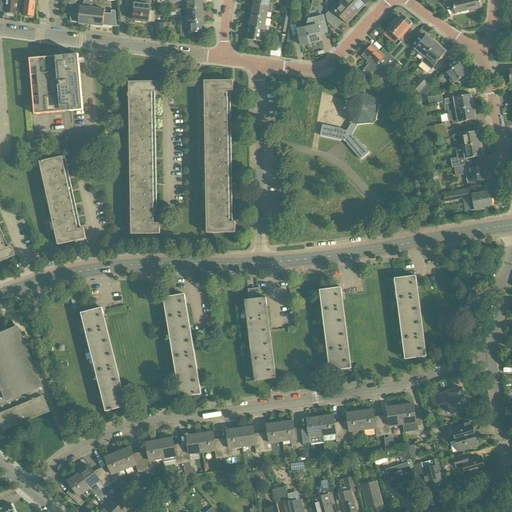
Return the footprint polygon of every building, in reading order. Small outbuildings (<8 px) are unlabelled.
[(3,0),(3,4),(7,4),(5,13),(7,13),(8,15),(12,15),(13,14),(15,14),(17,0),(3,0)] [(26,0),(26,1),(25,1),(23,15),(33,17),(35,0),(26,0)] [(134,4),(133,21),(147,23),(149,6),(149,5),(148,5),(148,0),(153,1),(153,0),(142,0),(142,5),(134,4)] [(168,0),(169,3),(177,2),(183,2),(185,3),(187,3),(187,9),(203,9),(202,0),(168,0)] [(338,0),(331,9),(325,15),(327,23),(334,29),(342,20),(347,24),(356,15),(339,0),(338,0)] [(339,0),(356,15),(364,5),(359,0),(358,0),(339,0)] [(442,0),(444,5),(453,3),(455,14),(468,10),(465,0),(442,0)] [(465,0),(468,10),(481,7),(480,4),(485,3),(483,0),(465,0)] [(253,4),(251,16),(266,19),(268,7),(253,4)] [(92,9),(80,7),(79,14),(70,15),(70,22),(78,23),(78,24),(90,25),(92,9)] [(92,9),(90,25),(92,25),(102,26),(116,28),(115,11),(111,11),(111,14),(104,14),(104,10),(92,9)] [(203,9),(187,9),(188,21),(203,20),(203,9)] [(251,16),(249,28),(268,31),(269,28),(265,27),(266,19),(251,16)] [(391,25),(387,30),(399,39),(409,27),(412,23),(406,18),(404,21),(398,17),(391,25)] [(203,20),(188,21),(189,34),(189,40),(198,40),(198,35),(204,35),(203,20)] [(163,23),(155,23),(155,36),(163,36),(163,23)] [(295,25),(290,26),(292,37),(298,36),(300,46),(311,43),(307,28),(297,31),(295,25)] [(318,26),(307,28),(311,43),(321,41),(318,26)] [(249,28),(246,42),(253,43),(253,41),(262,43),(263,36),(267,36),(268,31),(249,28)] [(415,49),(410,55),(414,58),(419,52),(425,57),(436,43),(432,40),(431,40),(426,36),(415,49)] [(401,41),(389,55),(394,60),(406,46),(401,41)] [(436,43),(425,57),(430,62),(426,67),(430,71),(434,65),(435,65),(446,52),(441,48),(441,46),(436,43)] [(372,45),(361,56),(369,64),(363,70),(377,69),(380,65),(378,63),(383,59),(390,65),(394,60),(389,55),(383,49),(380,53),(372,45)] [(78,55),(29,59),(34,115),(83,111),(78,55)] [(395,60),(387,69),(393,75),(401,65),(395,60)] [(445,74),(440,78),(442,82),(448,78),(453,84),(467,74),(466,73),(466,71),(464,68),(463,68),(459,64),(445,74)] [(386,69),(383,73),(387,79),(391,74),(386,69)] [(421,77),(412,87),(418,93),(427,83),(421,77)] [(227,123),(227,110),(227,96),(227,91),(233,91),(233,81),(204,81),(204,96),(204,110),(205,123),(205,137),(205,150),(205,164),(206,177),(206,191),(206,204),(206,218),(206,233),(235,233),(235,222),(229,222),(229,217),(229,204),(228,190),(228,177),(228,163),(228,150),(227,137),(227,123)] [(159,234),(159,223),(154,223),(152,93),(157,92),(157,82),(128,82),(131,235),(159,234)] [(428,84),(417,95),(419,98),(423,97),(432,89),(428,84)] [(322,126),(320,135),(320,136),(340,140),(346,143),(347,144),(360,160),(361,160),(368,153),(369,152),(352,133),(357,125),(371,124),(372,125),(376,121),(376,120),(379,106),(380,105),(378,100),(377,100),(364,93),(364,92),(358,93),(358,94),(347,103),(345,109),(346,109),(352,122),(347,131),(322,126)] [(445,105),(444,105),(445,112),(456,110),(474,107),(473,101),(472,100),(471,94),(454,97),(454,98),(444,99),(445,105)] [(441,95),(427,98),(429,105),(443,102),(441,95)] [(458,118),(450,119),(451,124),(458,122),(458,123),(475,119),(474,113),(475,112),(474,107),(456,110),(458,118)] [(446,124),(434,126),(436,133),(447,131),(446,124)] [(436,133),(428,135),(430,142),(449,138),(447,131),(436,133)] [(461,134),(453,136),(454,141),(462,139),(463,147),(481,143),(480,138),(479,137),(478,131),(461,134)] [(458,161),(453,162),(454,167),(466,165),(469,164),(467,164),(466,159),(482,156),(481,150),(482,148),(481,143),(463,147),(464,154),(457,155),(458,161)] [(85,239),(83,229),(78,230),(61,157),(39,162),(57,245),(85,239)] [(466,165),(454,167),(455,175),(458,175),(458,174),(466,172),(468,183),(467,183),(467,184),(487,180),(484,166),(467,169),(466,165)] [(469,190),(443,194),(445,203),(463,200),(463,202),(469,201),(471,211),(484,208),(484,207),(491,205),(491,204),(492,203),(491,199),(490,198),(489,192),(472,196),(470,196),(469,190)] [(0,239),(0,261),(13,256),(9,246),(4,248),(0,239)] [(345,267),(346,278),(366,278),(366,273),(351,274),(351,267),(345,267)] [(405,270),(394,272),(395,279),(406,277),(405,270)] [(421,316),(418,296),(416,276),(406,277),(395,279),(394,279),(397,299),(400,319),(402,339),(405,360),(426,357),(424,336),(421,316)] [(351,369),(349,348),(346,328),(344,308),(341,288),(319,291),(322,311),(325,331),(327,351),(330,372),(351,369)] [(177,378),(180,398),(201,395),(195,354),(191,334),(188,315),(184,294),(163,298),(166,318),(170,338),(173,358),(177,378)] [(244,300),(247,321),(249,341),(252,361),(255,381),(276,378),(274,358),(271,338),(268,318),(266,298),(244,300)] [(105,412),(126,407),(121,387),(116,367),(112,347),(107,328),(102,308),(81,313),(86,333),(91,353),(96,372),(100,392),(105,412)] [(0,390),(3,398),(0,399),(0,413),(0,426),(2,431),(48,412),(41,396),(39,397),(35,388),(39,387),(12,322),(11,322),(14,331),(3,335),(2,334),(1,334),(2,336),(0,336),(0,390)] [(461,388),(431,397),(434,407),(445,404),(445,405),(446,406),(447,407),(449,407),(450,407),(452,415),(468,410),(461,388)] [(413,404),(400,406),(403,425),(415,423),(417,431),(423,430),(421,415),(415,416),(413,404)] [(389,420),(382,421),(384,435),(392,434),(390,426),(403,425),(400,406),(387,408),(389,420)] [(373,410),(360,412),(363,430),(376,429),(377,437),(384,435),(382,421),(375,422),(373,410)] [(349,425),(342,426),(344,441),(351,440),(350,432),(363,430),(360,412),(347,413),(349,425)] [(333,415),(320,417),(323,436),(335,434),(336,442),(344,441),(342,426),(335,427),(333,415)] [(309,431),(302,432),(304,447),(311,446),(310,438),(323,436),(320,417),(307,419),(309,431)] [(293,421),(280,423),(283,442),(295,440),(296,448),(304,447),(302,432),(295,433),(293,421)] [(269,437),(262,438),(264,452),(271,451),(270,443),(283,442),(280,423),(267,425),(269,437)] [(471,423),(452,429),(455,440),(474,435),(471,423)] [(253,427),(240,429),(243,447),(255,446),(256,453),(264,452),(262,438),(255,439),(253,427)] [(229,442),(222,443),(224,458),(231,457),(230,449),(243,447),(240,429),(227,430),(229,442)] [(213,432),(200,434),(203,453),(215,451),(216,459),(224,458),(222,443),(215,444),(213,432)] [(189,448),(182,449),(184,464),(191,463),(190,455),(203,453),(200,434),(187,436),(189,448)] [(474,435),(455,440),(459,452),(478,446),(474,435)] [(172,438),(159,441),(163,459),(175,457),(176,465),(184,464),(182,449),(174,450),(172,438)] [(148,455),(141,457),(145,471),(152,469),(150,462),(163,459),(159,441),(146,443),(148,455)] [(129,448),(117,453),(124,470),(136,465),(138,473),(145,471),(141,457),(134,459),(129,448)] [(386,450),(372,455),(376,466),(389,462),(386,450)] [(389,452),(390,464),(397,464),(397,451),(389,452)] [(109,469),(103,472),(110,485),(119,480),(117,473),(124,470),(117,453),(105,458),(109,469)] [(466,455),(453,458),(456,468),(463,466),(465,476),(485,470),(481,457),(468,460),(466,455)] [(437,459),(414,465),(421,486),(426,484),(428,493),(443,489),(438,470),(440,470),(437,459)] [(89,466),(78,474),(89,489),(99,482),(103,489),(110,485),(103,472),(96,476),(89,466)] [(409,468),(388,475),(392,488),(399,486),(400,487),(406,485),(405,484),(413,481),(409,468)] [(78,474),(67,481),(74,491),(70,496),(81,507),(85,502),(79,496),(89,489),(78,474)] [(319,497),(314,498),(317,511),(333,511),(332,506),(334,506),(328,482),(322,484),(322,485),(319,497)] [(354,482),(337,486),(343,511),(354,511),(357,511),(352,492),(356,491),(354,482)] [(376,482),(362,486),(367,509),(382,505),(376,482)] [(285,486),(279,488),(282,502),(289,500),(285,486)] [(279,488),(272,490),(275,503),(282,502),(279,488)] [(362,492),(357,494),(361,506),(366,505),(362,492)] [(303,511),(300,499),(288,502),(290,511),(303,511)] [(124,511),(125,511),(124,510),(124,509),(124,508),(124,507),(124,506),(124,505),(123,505),(123,504),(122,503),(121,503),(120,502),(119,502),(118,502),(117,502),(116,503),(114,501),(112,503),(108,502),(98,511),(124,511)]
